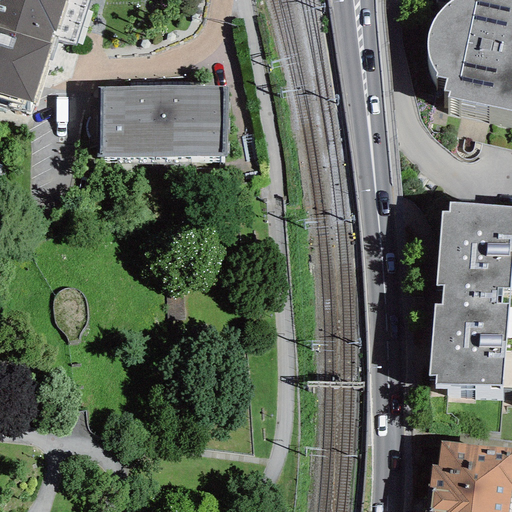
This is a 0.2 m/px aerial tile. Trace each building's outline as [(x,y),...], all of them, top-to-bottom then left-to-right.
[(0,0),(0,94),(32,105),(64,0),(0,0)] [(511,9),(473,2),(472,6),(467,6),(464,16),(454,14),(453,18),(450,20),(442,26),(436,34),(431,44),(428,55),(427,64),(428,74),(431,83),(436,92),(436,95),(446,97),(443,109),(450,110),(448,116),(511,129),(511,9)] [(225,86),(100,86),(99,156),(225,156),(225,86)] [(511,206),(450,202),(449,211),(441,212),(436,286),(443,286),(441,304),(435,304),(429,375),(437,375),(435,384),(501,384),(501,388),(511,387),(511,206)] [(185,302),(166,302),(165,325),(185,325),(185,302)] [(511,451),(440,444),(437,465),(429,464),(424,511),(507,511),(510,486),(511,485),(511,451)]
